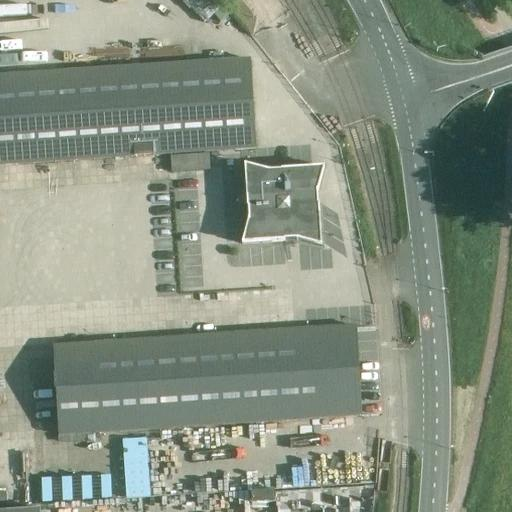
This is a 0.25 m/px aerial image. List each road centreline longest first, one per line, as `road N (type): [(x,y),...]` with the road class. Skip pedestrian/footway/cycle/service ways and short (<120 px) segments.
road 1 (unknown): [(426,269),(261,308),(0,320)]
road 2 (secondary): [(430,511),(432,337),(403,100)]
road 3 (unclassified): [(396,77),(354,86),(323,80),(256,0)]
